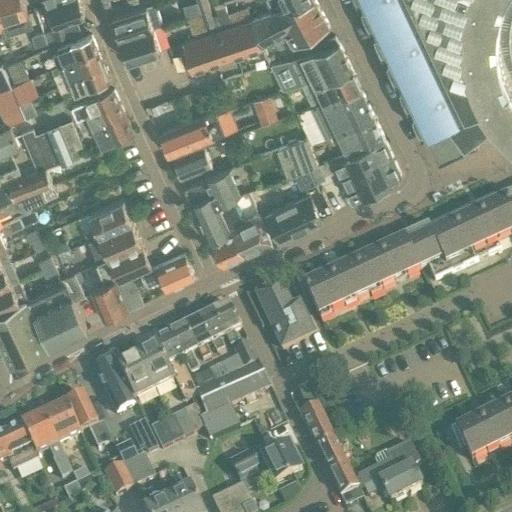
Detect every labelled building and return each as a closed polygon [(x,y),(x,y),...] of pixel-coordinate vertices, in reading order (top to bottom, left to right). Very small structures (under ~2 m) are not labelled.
[(0,0),(0,17),(2,24),(16,19),(16,20),(29,17),(23,0),(0,0)] [(81,0),(44,0),(34,4),(35,8),(49,3),(53,16),(48,17),(55,38),(68,34),(63,18),(85,11),(81,0)] [(208,0),(197,0),(206,27),(216,24),(208,0)] [(273,10),(258,15),(249,18),(261,42),(286,30),(294,44),(329,24),(315,0),(308,0),(283,8),(282,7),(273,10)] [(267,0),(273,10),(282,7),(283,8),(308,0),(267,0)] [(511,0),(357,0),(423,130),(428,127),(440,154),(480,136),(476,131),(490,120),(501,132),(511,142),(511,0)] [(120,37),(154,27),(162,24),(155,2),(113,15),(120,37)] [(70,34),(81,29),(77,18),(66,23),(70,34)] [(270,62),(261,42),(249,18),(182,41),(192,70),(216,62),(221,79),(270,62)] [(154,27),(120,37),(127,59),(161,48),(154,27)] [(63,62),(98,48),(92,33),(57,46),(60,52),(52,55),(56,65),(63,62)] [(315,86),(353,72),(339,43),(301,55),(312,79),(315,86)] [(98,48),(63,62),(66,68),(54,73),(58,84),(71,78),(70,76),(103,63),(98,48)] [(22,58),(7,65),(15,83),(30,76),(22,58)] [(71,78),(58,84),(61,91),(73,86),(76,93),(90,86),(110,78),(103,63),(70,76),(71,78)] [(0,90),(13,85),(3,65),(0,66),(0,90)] [(323,101),(361,90),(353,72),(315,86),(312,79),(302,84),(312,105),(323,101)] [(38,95),(30,76),(15,83),(13,85),(20,103),(38,95)] [(13,85),(0,90),(0,108),(7,125),(27,117),(20,103),(13,85)] [(87,112),(119,98),(114,87),(72,106),(78,117),(87,113),(87,112)] [(361,90),(323,101),(327,109),(323,111),(327,121),(332,119),(337,131),(374,116),(361,90)] [(27,117),(46,108),(40,94),(38,95),(20,103),(27,117)] [(269,95),(254,101),(258,112),(274,107),(269,95)] [(94,127),(112,118),(125,112),(119,98),(87,112),(87,113),(94,127)] [(225,133),(217,114),(216,111),(183,122),(158,132),(163,145),(167,144),(171,154),(225,133)] [(112,118),(94,127),(102,145),(134,130),(125,112),(112,118)] [(374,116),(337,131),(330,134),(332,139),(340,136),(348,153),(348,154),(384,139),(374,116)] [(72,118),(60,123),(66,136),(78,131),(72,118)] [(71,149),(66,136),(60,123),(36,133),(49,166),(74,156),(71,149)] [(0,151),(19,144),(11,124),(0,128),(0,151)] [(49,166),(36,133),(34,128),(22,133),(38,171),(49,166)] [(71,149),(83,144),(78,131),(66,136),(71,149)] [(277,147),(287,175),(318,164),(308,136),(277,147)] [(226,139),(217,143),(220,151),(229,148),(226,139)] [(348,154),(348,153),(334,159),(354,201),(399,180),(401,173),(384,139),(348,154)] [(212,165),(204,145),(173,157),(181,177),(212,165)] [(300,171),(310,193),(265,213),(278,240),(323,220),(320,214),(332,209),(322,187),(339,179),(330,160),(300,171)] [(0,184),(22,177),(18,166),(0,173),(0,184)] [(239,193),(228,169),(205,177),(190,183),(197,198),(191,201),(197,214),(208,236),(234,224),(241,221),(231,199),(240,195),(239,193)] [(0,204),(17,198),(42,187),(35,171),(22,177),(0,184),(0,204)] [(0,215),(18,207),(23,209),(47,198),(42,187),(17,198),(0,204),(0,215)] [(479,203),(498,243),(510,237),(494,203),(497,202),(494,196),(479,203)] [(88,238),(132,219),(123,197),(91,211),(96,224),(84,230),(88,238)] [(494,203),(510,237),(511,235),(511,206),(511,207),(507,197),(497,202),(494,203)] [(465,210),(487,258),(501,251),(497,243),(498,243),(479,203),(465,210)] [(0,224),(0,243),(3,242),(6,240),(3,233),(35,218),(31,210),(0,224)] [(450,217),(472,265),(487,258),(465,210),(450,217)] [(234,224),(247,254),(272,243),(258,213),(241,221),(234,224)] [(436,224),(458,271),(472,265),(450,217),(436,224)] [(98,261),(106,257),(142,242),(132,219),(88,238),(98,261)] [(247,254),(234,224),(208,236),(210,240),(223,265),(247,254)] [(421,231),(443,278),(458,271),(436,224),(421,231)] [(38,228),(26,234),(30,242),(42,237),(38,228)] [(407,237),(422,271),(428,268),(435,282),(443,278),(421,231),(407,237)] [(392,244),(408,278),(422,271),(407,237),(392,244)] [(58,252),(69,247),(66,240),(54,245),(58,252)] [(0,266),(12,261),(3,242),(0,243),(0,266)] [(106,257),(117,282),(132,275),(142,271),(152,266),(142,242),(106,257)] [(377,251),(393,285),(408,278),(392,244),(377,251)] [(62,261),(74,256),(69,247),(58,252),(62,261)] [(363,258),(379,292),(393,285),(377,251),(363,258)] [(142,271),(132,275),(136,285),(146,281),(148,284),(162,278),(167,289),(196,276),(185,252),(152,266),(142,271)] [(43,268),(54,262),(51,256),(39,261),(43,268)] [(117,282),(106,257),(98,261),(106,282),(91,289),(104,319),(129,307),(117,282)] [(348,265),(364,298),(379,292),(363,258),(348,265)] [(12,261),(0,266),(0,287),(20,279),(12,261)] [(54,262),(43,268),(47,277),(58,271),(54,262)] [(334,272),(350,305),(364,298),(348,265),(334,272)] [(66,282),(74,299),(85,294),(74,271),(63,276),(66,282)] [(319,278),(335,312),(350,305),(334,272),(319,278)] [(117,282),(129,307),(144,301),(136,285),(132,275),(117,282)] [(335,312),(319,278),(304,285),(320,319),(335,312)] [(27,298),(28,297),(20,279),(0,287),(0,312),(17,304),(16,303),(27,298)] [(74,299),(66,282),(29,298),(28,297),(27,298),(50,345),(87,328),(74,299)] [(315,335),(300,304),(293,308),(281,284),(257,296),(283,350),(315,335)] [(50,345),(27,298),(16,303),(17,304),(0,312),(0,343),(9,363),(50,345)] [(226,338),(226,339),(231,348),(239,344),(234,334),(242,330),(229,305),(213,312),(226,338)] [(199,320),(212,345),(217,355),(225,351),(220,341),(226,339),(226,338),(213,312),(199,320)] [(185,327),(198,352),(203,362),(211,358),(206,348),(212,345),(199,320),(185,327)] [(170,334),(184,360),(191,375),(199,372),(191,356),(198,352),(185,327),(170,334)] [(184,360),(170,334),(155,342),(157,346),(175,382),(186,404),(191,402),(198,398),(196,394),(195,393),(184,370),(179,372),(176,364),(184,360)] [(234,352),(237,358),(243,371),(258,364),(248,344),(234,352)] [(136,356),(155,392),(175,382),(157,346),(136,356)] [(118,366),(135,402),(155,392),(136,356),(118,366)] [(222,365),(228,378),(243,371),(237,358),(222,365)] [(135,402),(118,366),(116,362),(96,372),(116,412),(135,402)] [(258,364),(243,371),(228,378),(213,385),(199,391),(195,393),(196,394),(198,398),(207,417),(200,420),(205,429),(210,440),(236,428),(227,408),(271,388),(258,364)] [(208,373),(213,385),(228,378),(222,365),(208,373)] [(213,385),(208,373),(194,380),(199,391),(213,385)] [(318,449),(336,440),(310,387),(299,392),(305,404),(297,408),(318,449)] [(67,405),(81,435),(89,431),(99,448),(113,442),(103,425),(99,427),(84,396),(67,405)] [(511,442),(511,415),(506,403),(481,416),(498,449),(511,442)] [(81,435),(67,405),(44,415),(58,445),(81,435)] [(194,408),(188,410),(183,413),(194,435),(205,429),(200,420),(194,408)] [(194,435),(183,413),(173,418),(152,429),(162,451),(194,435)] [(58,445),(44,415),(22,426),(36,456),(37,456),(50,450),(55,461),(54,461),(63,480),(73,475),(58,445)] [(498,449),(481,416),(456,429),(473,462),(498,449)] [(149,454),(159,449),(145,422),(132,429),(144,452),(149,454)] [(0,479),(6,476),(0,464),(8,460),(14,473),(39,461),(37,456),(36,456),(22,426),(0,436),(0,479)] [(336,440),(318,449),(330,473),(348,464),(336,440)] [(424,487),(414,468),(421,464),(411,444),(388,456),(392,463),(361,479),(371,499),(386,491),(392,504),(424,487)] [(275,485),(302,471),(290,447),(263,460),(275,485)] [(129,478),(151,467),(145,455),(138,459),(124,466),(123,466),(129,478)] [(239,481),(259,471),(251,455),(231,465),(239,481)] [(348,464),(330,473),(346,508),(365,498),(348,464)] [(134,488),(129,478),(123,466),(105,475),(116,497),(134,488)] [(151,467),(129,478),(134,488),(156,477),(151,467)] [(167,498),(173,511),(203,511),(191,487),(167,498)] [(214,502),(219,511),(254,511),(243,488),(214,502)] [(173,511),(167,498),(144,510),(145,511),(173,511)]
